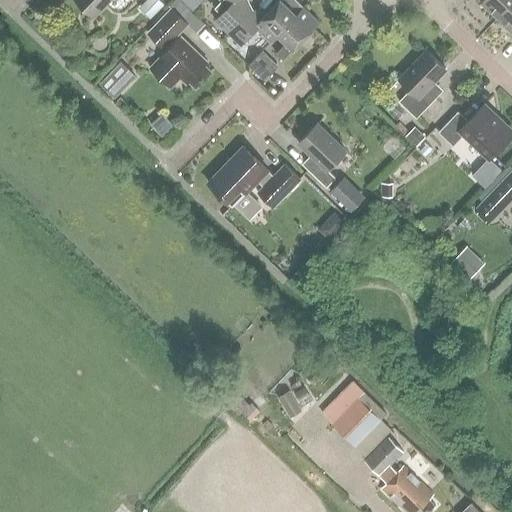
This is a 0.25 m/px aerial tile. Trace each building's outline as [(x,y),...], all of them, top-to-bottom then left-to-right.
[(75,0),(94,17),(110,0),(75,0)] [(163,6),(156,0),(144,0),(137,8),(150,20),(163,6)] [(215,21),(229,34),(253,10),(242,0),(222,0),(214,9),(220,15),(215,21)] [(271,42),(278,35),(277,35),(296,15),(295,15),(303,7),(294,0),(279,0),(262,19),(253,10),(229,34),(241,46),(257,29),(271,42)] [(511,0),(482,0),(480,3),(497,19),(511,2),(511,0)] [(511,2),(497,19),(511,33),(511,2)] [(319,23),(303,7),(295,15),(296,15),(277,35),(278,35),(286,43),(276,54),(282,61),(319,23)] [(172,9),(148,33),(167,51),(160,58),(149,69),(170,89),(180,78),(183,81),(187,84),(190,82),(195,87),(201,81),(211,71),(205,66),(208,63),(178,34),(188,24),(172,9)] [(259,51),(245,66),(262,81),(276,66),(259,51)] [(399,102),(416,118),(437,97),(428,88),(446,69),(426,51),(399,80),(410,90),(399,102)] [(118,93),(136,73),(124,61),(105,82),(118,93)] [(120,98),(115,104),(120,108),(125,103),(120,98)] [(511,135),(511,133),(483,105),(468,121),(458,112),(438,132),(453,147),(464,135),(490,159),(511,135)] [(172,125),(162,113),(149,125),(159,136),(172,125)] [(345,152),(317,124),(298,143),(316,161),(308,170),(326,188),(335,178),(327,171),(345,152)] [(425,138),(413,127),(403,137),(415,148),(425,138)] [(257,193),(273,208),(300,179),(285,164),(273,176),(243,146),(207,183),(232,207),(257,181),(263,187),(257,193)] [(488,158),(472,176),(485,188),(501,170),(488,158)] [(511,167),(508,164),(478,196),(483,200),(511,168),(511,167)] [(511,168),(483,200),(474,210),(475,210),(486,221),(488,223),(511,197),(511,168)] [(329,192),(350,213),(364,198),(343,178),(329,192)] [(381,183),(381,198),(392,198),(392,183),(381,183)] [(334,212),(330,217),(331,227),(336,232),(345,223),(344,222),(334,212)] [(460,252),(451,262),(469,280),(478,270),(460,252)] [(381,420),(386,414),(353,381),(321,413),(338,430),(337,430),(363,457),(364,457),(391,430),(381,420)] [(305,387),(295,392),(300,400),(298,401),(302,408),(313,401),(305,387)] [(301,411),(289,390),(277,397),(290,418),(301,411)] [(402,469),(398,473),(390,465),(403,452),(389,438),(365,462),(387,484),(381,490),(403,511),(429,511),(434,508),(428,502),(432,498),(402,469)]
